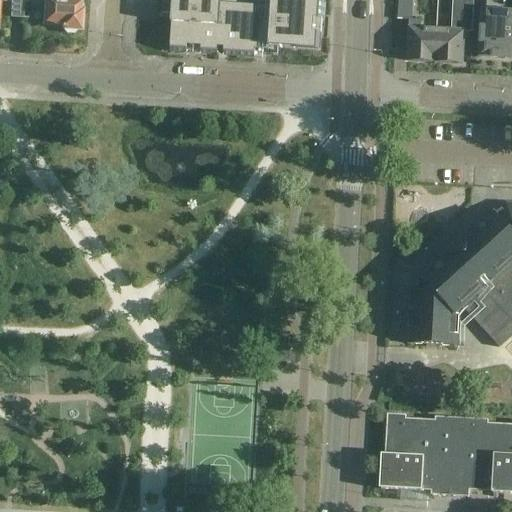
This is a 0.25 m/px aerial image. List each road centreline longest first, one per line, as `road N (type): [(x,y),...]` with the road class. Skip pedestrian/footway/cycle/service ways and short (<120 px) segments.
road 1 (tertiary): [(329,511),(354,94)]
road 2 (residential): [(354,94),(108,83)]
road 3 (residential): [(511,103),(354,94)]
